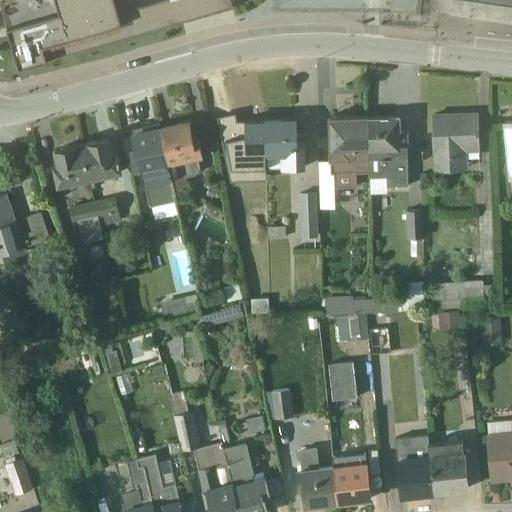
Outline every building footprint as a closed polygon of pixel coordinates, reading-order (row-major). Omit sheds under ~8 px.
[(47,12),(43,0),(0,0),(7,23),(14,21),(47,12)] [(14,21),(7,23),(19,64),(182,18),(179,7),(204,0),(151,0),(132,5),(130,0),(43,0),(47,12),(14,21)] [(204,0),(179,7),(182,18),(234,3),(232,0),(204,0)] [(466,166),(480,165),(479,147),(480,146),(478,107),(431,108),(433,165),(466,164),(466,166)] [(367,112),(369,167),(370,189),(387,188),(387,181),(408,180),(407,139),(408,139),(408,126),(401,126),(400,110),(367,112)] [(369,167),(367,112),(331,113),(328,114),(330,150),(332,170),(334,170),(334,183),(357,182),(357,167),(369,167)] [(283,164),(304,163),(303,129),(296,129),(296,114),(265,115),(266,163),(283,162),(283,164)] [(178,194),(178,195),(180,200),(193,197),(192,192),(187,171),(196,169),(200,162),(198,153),(202,151),(198,132),(193,133),(189,117),(160,123),(178,194)] [(151,201),(178,194),(160,123),(150,123),(131,128),(134,144),(129,145),(135,167),(142,166),(151,201)] [(83,139),(91,175),(124,168),(119,147),(115,148),(112,133),(83,139)] [(58,183),(91,175),(83,139),(53,146),(56,161),(52,161),(58,183)] [(316,187),(299,187),(300,233),(303,234),(304,243),(315,243),(315,233),(317,232),(316,187)] [(0,256),(27,247),(26,242),(51,234),(42,207),(27,212),(32,226),(21,229),(7,188),(0,190),(0,256)] [(96,196),(101,220),(121,216),(116,192),(96,196)] [(83,237),(104,232),(101,220),(96,196),(70,201),(73,218),(79,217),(83,237)] [(410,251),(423,251),(423,204),(407,205),(407,233),(410,233),(410,251)] [(268,233),(286,232),(285,220),(268,221),(268,233)] [(94,277),(106,271),(102,261),(89,266),(94,277)] [(375,293),(375,307),(409,305),(409,302),(424,301),(424,275),(407,276),(408,291),(375,293)] [(434,303),(497,299),(496,278),(484,279),(483,275),(432,278),(434,303)] [(366,307),(375,307),(375,293),(352,294),(352,291),(325,292),(325,310),(366,307)] [(165,315),(200,307),(197,292),(162,300),(165,315)] [(252,306),(270,305),(269,292),(251,293),(252,306)] [(240,298),(202,311),(205,321),(244,310),(240,298)] [(439,327),(460,325),(459,305),(438,306),(439,327)] [(369,332),(366,307),(338,311),(340,336),(369,332)] [(483,340),(501,338),(498,311),(480,313),(483,340)] [(389,322),(369,324),(372,349),(391,347),(389,322)] [(32,356),(47,351),(45,347),(52,345),(48,331),(23,339),(28,354),(31,352),(32,356)] [(103,342),(111,368),(122,364),(116,344),(113,345),(112,339),(103,342)] [(93,367),(101,364),(95,346),(87,348),(93,367)] [(50,361),(47,351),(32,356),(35,366),(50,361)] [(294,410),(290,383),(272,385),(275,412),(294,410)] [(194,442),(202,440),(196,415),(200,414),(198,405),(189,407),(184,385),(171,388),(176,409),(174,409),(183,445),(194,442)] [(245,413),(249,428),(267,424),(264,409),(245,413)] [(222,436),(222,438),(231,435),(225,413),(217,415),(222,436)] [(511,413),(487,416),(488,427),(487,427),(491,477),(511,475),(511,413)] [(401,493),(435,489),(429,438),(428,428),(396,431),(401,493)] [(429,438),(435,489),(470,486),(465,445),(464,445),(463,434),(429,438)] [(247,435),(223,441),(240,511),(257,511),(269,509),(265,494),(270,492),(272,492),(267,475),(266,471),(265,471),(263,466),(256,468),(247,435)] [(202,440),(194,442),(199,463),(198,463),(207,502),(211,501),(213,511),(240,511),(223,441),(222,438),(222,436),(202,440)] [(304,503),(338,499),(333,458),(320,459),(318,441),(300,443),(301,458),(298,459),(300,484),(302,484),(304,503)] [(333,458),(338,499),(372,494),(368,455),(364,455),(363,445),(333,449),(333,458)] [(144,460),(156,511),(184,511),(176,477),(163,480),(155,448),(136,452),(140,461),(144,460)] [(156,511),(144,460),(140,461),(136,452),(129,453),(136,484),(122,488),(126,501),(124,501),(126,508),(115,511),(156,511)] [(33,482),(24,453),(6,459),(16,489),(33,482)] [(280,471),(267,475),(272,492),(270,492),(271,496),(286,492),(280,471)]
